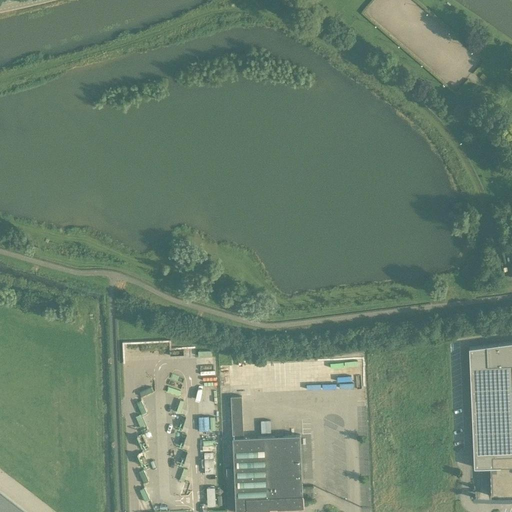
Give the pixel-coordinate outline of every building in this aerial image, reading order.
[(511,341),(469,348),(474,467),(490,466),(491,496),(504,498),(511,498),(511,341)] [(249,362),(250,386),(273,385),(273,362),(249,362)] [(246,510),(270,509),(270,506),(277,506),(277,508),(304,507),(303,494),(302,494),(300,434),(244,437),(242,396),(231,396),(236,510),(246,510)] [(214,429),(214,415),(197,415),(198,429),(214,429)] [(205,473),(214,473),(213,452),(204,452),(205,473)] [(215,487),(207,488),(207,506),(216,505),(215,487)]
